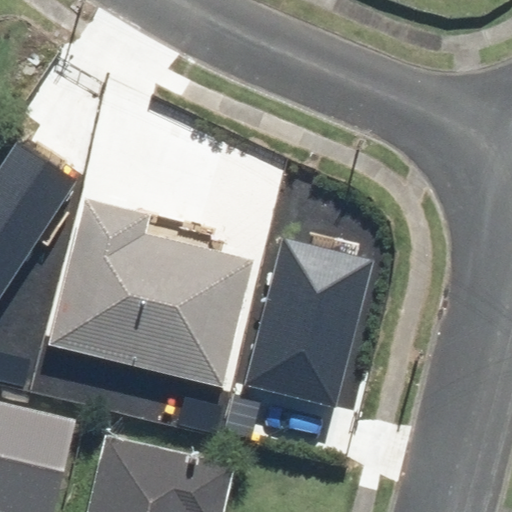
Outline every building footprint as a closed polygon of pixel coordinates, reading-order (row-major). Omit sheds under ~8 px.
[(13,141),(0,161),(0,296),(74,178),(13,141)] [(94,195),(60,340),(226,379),(256,255),(152,231),(157,210),(94,195)] [(283,239),(245,383),(333,406),(371,262),(283,239)] [(0,396),(0,505),(28,511),(52,511),(76,415),(0,396)] [(109,430),(89,511),(228,511),(240,461),(109,430)]
